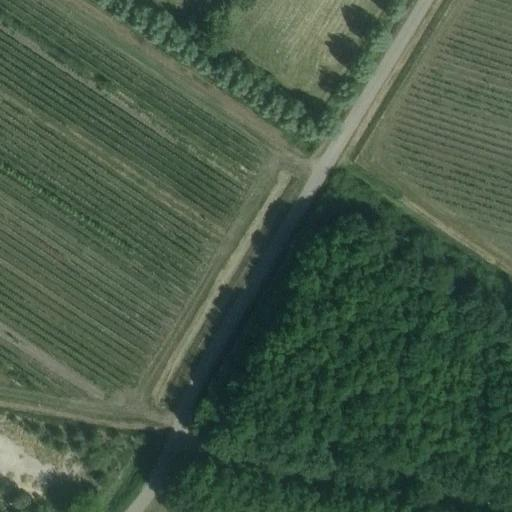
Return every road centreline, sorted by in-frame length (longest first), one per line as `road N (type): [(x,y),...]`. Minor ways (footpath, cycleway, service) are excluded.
road 1 (unclassified): [(164,445),(208,354),(425,0)]
road 2 (unclassified): [(511,506),(164,445)]
